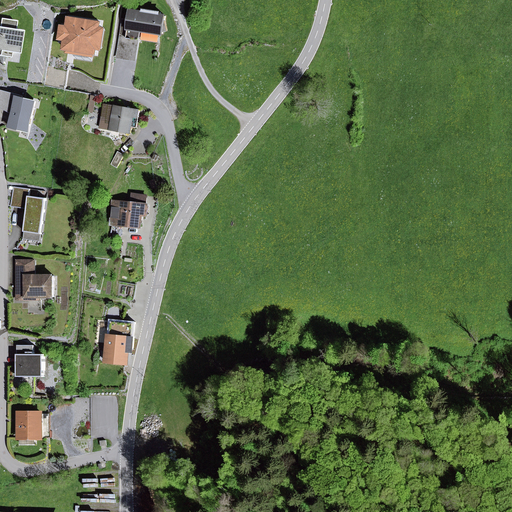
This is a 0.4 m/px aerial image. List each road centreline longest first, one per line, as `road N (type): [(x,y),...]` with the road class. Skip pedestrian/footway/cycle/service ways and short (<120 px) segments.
road 1 (tertiary): [(325,0),(296,73),(181,221),(151,312),(126,454)]
road 2 (residential): [(0,167),(2,450),(18,468),(31,469),(126,454)]
